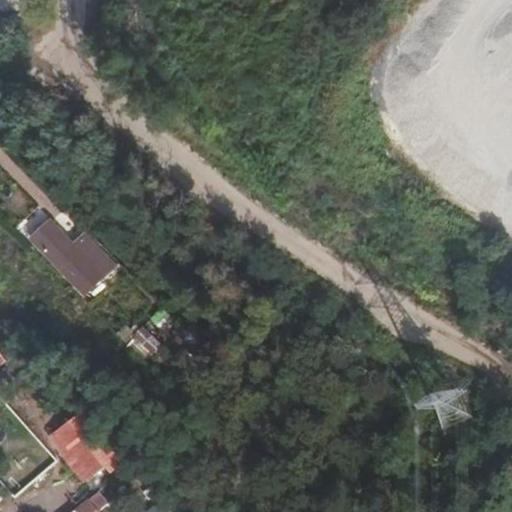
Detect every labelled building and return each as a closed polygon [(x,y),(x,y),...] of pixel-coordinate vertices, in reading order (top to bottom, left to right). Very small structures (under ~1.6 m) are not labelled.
[(30,240),(49,218),(37,207),(17,229),(30,240)] [(107,282),(54,226),(36,243),(89,299),(107,282)] [(0,368),(8,357),(0,351),(0,368)] [(77,485),(112,470),(89,415),(54,429),(77,485)] [(102,511),(101,511),(110,503),(99,489),(70,511),(102,511)]
